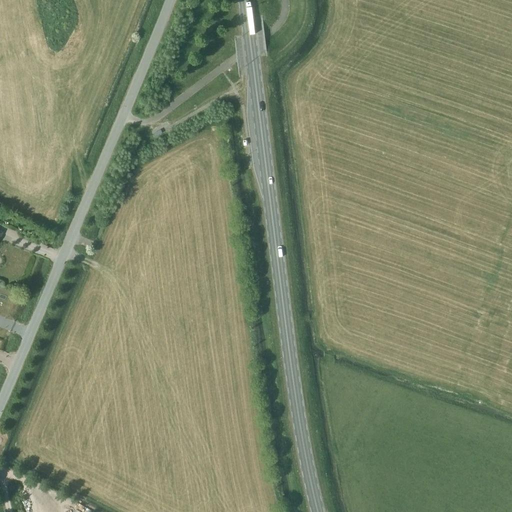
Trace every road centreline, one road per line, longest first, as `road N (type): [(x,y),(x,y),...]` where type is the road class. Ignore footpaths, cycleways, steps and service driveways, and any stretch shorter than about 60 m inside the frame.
road 1 (primary): [(318,511),(287,340),(245,0)]
road 2 (unclassified): [(0,403),(170,0)]
